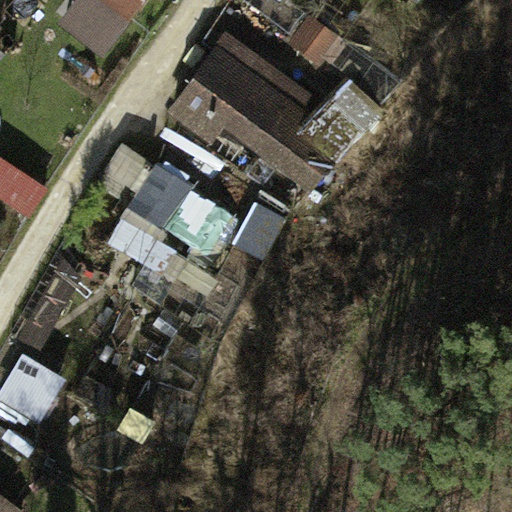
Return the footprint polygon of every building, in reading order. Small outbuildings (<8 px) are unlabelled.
[(47,0),(43,0),(20,37),(84,76),(108,38),(47,0)] [(102,0),(129,26),(154,0),(102,0)] [(290,98),(227,57),(186,120),(249,161),(290,98)] [(115,239),(161,263),(205,182),(160,157),(115,239)] [(30,351),(5,394),(48,418),(73,375),(30,351)]
